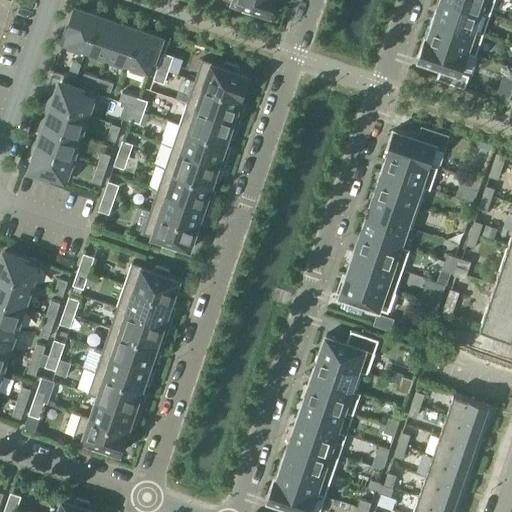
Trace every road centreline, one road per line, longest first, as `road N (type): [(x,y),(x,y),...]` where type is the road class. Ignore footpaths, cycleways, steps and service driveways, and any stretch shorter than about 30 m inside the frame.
road 1 (residential): [(411,0),(236,511)]
road 2 (residential): [(315,0),(145,495)]
road 3 (residential): [(0,156),(52,0)]
road 4 (residential): [(0,447),(145,495)]
